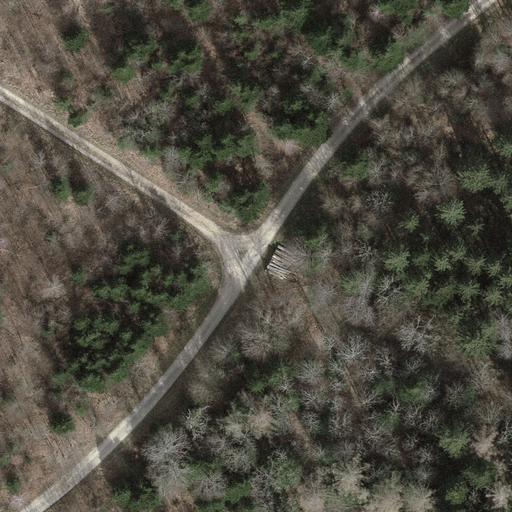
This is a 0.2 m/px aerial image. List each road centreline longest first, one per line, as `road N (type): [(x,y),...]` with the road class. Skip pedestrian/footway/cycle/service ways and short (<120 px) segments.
road 1 (track): [(485,0),(374,91),(71,485),(35,511)]
road 2 (track): [(235,272),(128,178),(0,85)]
